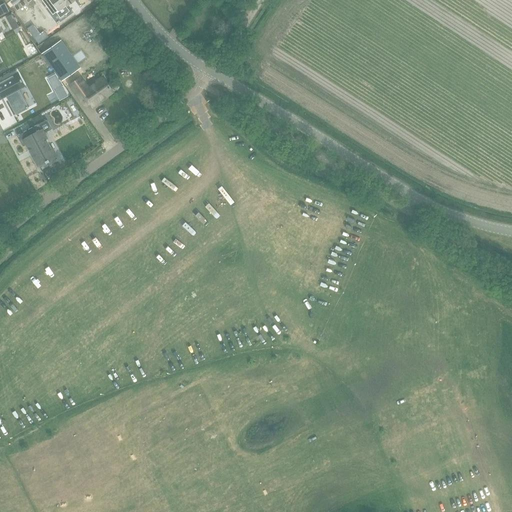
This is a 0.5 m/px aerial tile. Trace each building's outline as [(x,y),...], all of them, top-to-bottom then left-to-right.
[(42,0),(43,2),(46,0),(53,0),(60,9),(56,12),(61,18),(70,11),(65,5),(72,0),(42,0)] [(5,3),(0,5),(0,15),(1,17),(9,12),(5,3)] [(13,13),(7,16),(10,23),(17,20),(13,13)] [(61,40),(42,54),(61,81),(81,68),(61,40)] [(17,73),(0,82),(0,99),(1,99),(0,98),(3,96),(4,97),(6,96),(16,114),(19,113),(16,108),(24,103),(17,90),(25,86),(22,80),(21,78),(20,78),(17,73)] [(80,77),(70,84),(81,100),(86,96),(92,106),(113,91),(103,78),(88,89),(80,77)] [(62,87),(55,90),(60,100),(68,96),(63,86),(62,87)] [(41,114),(32,118),(34,123),(43,118),(41,114)] [(38,124),(17,136),(23,146),(28,144),(30,149),(29,149),(30,150),(33,155),(32,155),(33,156),(34,156),(39,165),(45,161),(46,162),(49,160),(49,159),(55,156),(38,124)]
